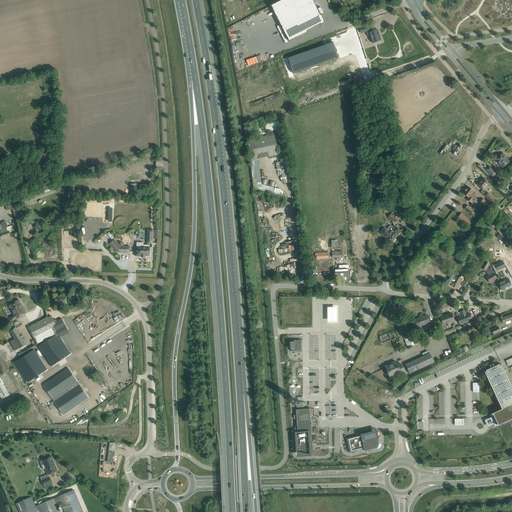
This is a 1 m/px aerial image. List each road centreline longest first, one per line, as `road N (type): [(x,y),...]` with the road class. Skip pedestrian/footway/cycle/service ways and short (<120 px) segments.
road 1 (motorway): [(195,79),(232,511)]
road 2 (motorway): [(240,394),(223,191),(195,0)]
road 3 (motorway): [(195,79),(194,234),(175,352),(172,470)]
road 4 (unclassified): [(138,485),(129,464),(150,454),(147,336),(138,309),(104,283),(0,275)]
road 5 (unclassified): [(381,289),(499,114)]
road 6 (primary): [(387,473),(191,478)]
road 7 (primary): [(192,490),(388,487)]
road 8 (unclassified): [(275,332),(274,286),(381,289)]
road 9 (unclassified): [(408,465),(403,402),(410,394),(395,406),(394,465)]
road 10 (unclassified): [(511,303),(381,289)]
